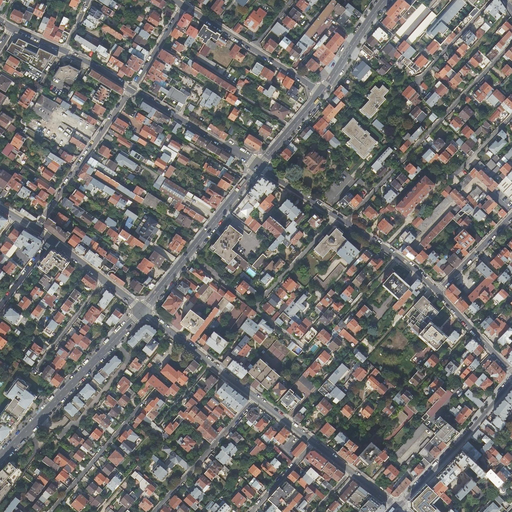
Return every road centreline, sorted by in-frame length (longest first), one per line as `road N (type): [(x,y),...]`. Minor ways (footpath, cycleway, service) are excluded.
road 1 (residential): [(511,42),(345,222)]
road 2 (tertiary): [(142,310),(0,458)]
road 3 (tertiary): [(258,166),(142,310)]
road 4 (secondary): [(396,505),(511,380)]
road 5 (residential): [(131,89),(37,228)]
road 6 (residential): [(322,91),(183,6)]
road 7 (residential): [(154,511),(255,397)]
road 8 (residential): [(131,89),(258,166)]
road 9 (residential): [(255,397),(142,310)]
road 10 (residential): [(50,511),(141,404)]
